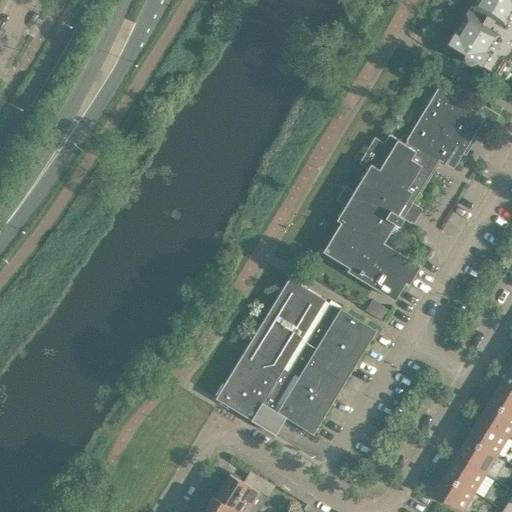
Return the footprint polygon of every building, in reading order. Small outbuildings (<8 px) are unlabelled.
[(511,0),(476,0),(469,12),(485,22),(489,27),(494,31),(494,32),(490,39),(491,40),(490,40),(505,49),(511,58),(511,0)] [(506,76),(505,77),(507,78),(509,74),(508,74),(511,68),(511,58),(505,49),(490,40),(491,40),(490,39),(494,32),(494,31),(489,27),(485,22),(469,12),(452,39),(450,38),(448,43),(450,45),(451,43),(466,52),(465,54),(470,57),(475,61),(480,63),(481,61),(506,76)] [(346,264),(350,266),(348,270),(396,299),(407,281),(410,283),(422,264),(418,262),(385,241),(391,231),(395,234),(405,218),(411,222),(416,214),(419,210),(411,205),(420,191),(418,190),(430,172),(431,173),(437,164),(439,159),(454,168),(461,158),(477,131),(487,137),(500,114),(486,106),(481,113),(438,87),(407,139),(408,140),(406,143),(390,133),(385,142),(375,136),(360,162),(369,167),(355,190),(346,185),(337,199),(346,204),(337,219),(342,221),(324,250),(346,264)] [(304,451),(378,330),(294,278),(220,399),(304,451)] [(373,299),(366,309),(383,320),(390,309),(373,299)] [(511,363),(501,381),(511,387),(511,363)] [(511,387),(501,381),(490,400),(511,413),(511,387)] [(479,418),(509,437),(511,430),(511,413),(490,400),(479,418)] [(509,437),(479,418),(467,437),(497,455),(509,437)] [(455,457),(485,475),(497,455),(467,437),(455,457)] [(485,475),(455,457),(444,475),(474,493),(485,475)] [(230,472),(216,496),(216,497),(240,511),(247,511),(260,491),(269,496),(276,485),(251,470),(244,481),(230,472)] [(433,493),(463,511),(474,493),(444,475),(433,493)] [(216,496),(214,495),(203,511),(240,511),(216,497),(216,496)] [(511,511),(511,500),(510,499),(503,510),(505,511),(511,511)]
